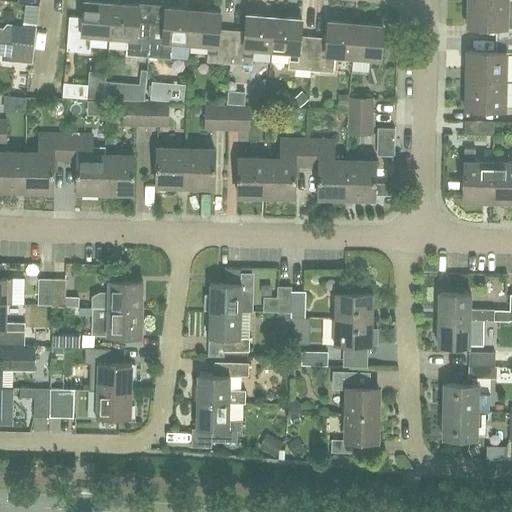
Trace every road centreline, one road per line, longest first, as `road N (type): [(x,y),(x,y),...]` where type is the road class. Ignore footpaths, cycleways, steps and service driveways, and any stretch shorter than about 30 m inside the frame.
road 1 (residential): [(0,447),(140,450),(163,429),(184,235)]
road 2 (residential): [(511,470),(424,466),(408,436),(402,242)]
road 3 (residential): [(421,242),(431,0)]
road 4 (residential): [(402,242),(184,235)]
road 5 (residential): [(184,235),(0,228)]
